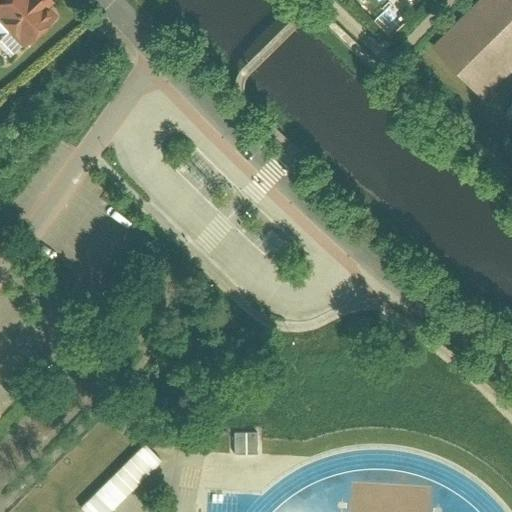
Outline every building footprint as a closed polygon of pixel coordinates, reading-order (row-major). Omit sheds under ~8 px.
[(1,0),(0,1),(0,15),(28,45),(62,14),(52,4),(56,0),(1,0)] [(511,68),(511,0),(480,0),(432,47),(484,95),(511,69),(511,68)] [(6,30),(0,34),(0,43),(8,54),(18,47),(6,30)] [(200,154),(189,164),(207,183),(219,173),(200,154)] [(274,223),(263,234),(281,253),(293,242),(274,223)] [(97,511),(147,463),(104,420),(10,511),(97,511)] [(233,453),(257,453),(257,431),(233,431),(233,453)]
